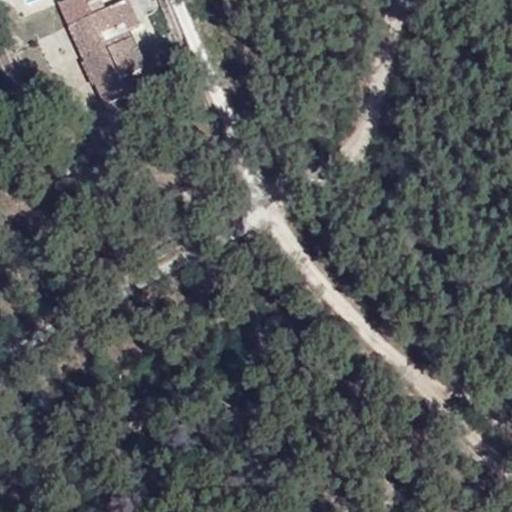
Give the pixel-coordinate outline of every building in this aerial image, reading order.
[(133,98),(121,60),(133,55),(122,23),(100,31),(87,0),(53,0),(61,20),(69,42),(54,48),(66,81),(72,82),(82,115),(120,102),(133,98)] [(136,4),(134,0),(120,0),(126,10),(127,9),(136,5),(136,4)] [(143,20),(136,5),(127,9),(134,25),(143,20)] [(69,42),(61,20),(45,25),(54,48),(69,42)] [(88,132),(125,121),(120,102),(82,115),(88,132)]
